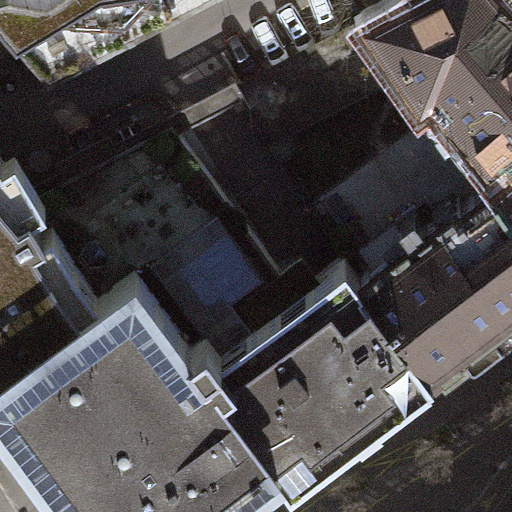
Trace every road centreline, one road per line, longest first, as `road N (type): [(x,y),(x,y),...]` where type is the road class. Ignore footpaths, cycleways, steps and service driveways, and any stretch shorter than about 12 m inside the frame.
road 1 (residential): [(0,130),(255,0)]
road 2 (secondary): [(511,431),(406,511)]
